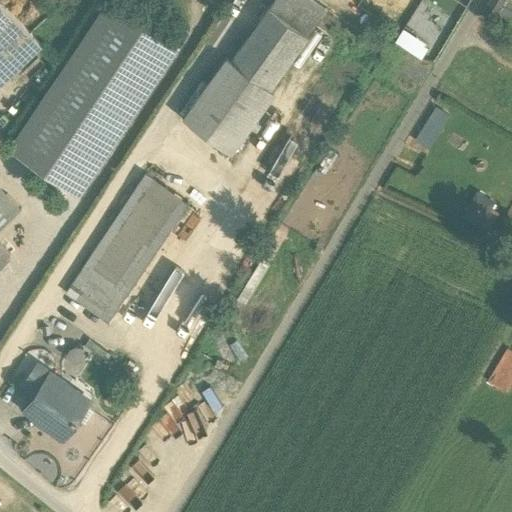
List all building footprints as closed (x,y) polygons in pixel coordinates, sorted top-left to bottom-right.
[(112,0),(108,0),(10,149),(80,195),(180,45),(112,0)] [(313,0),(274,0),(269,8),(308,36),(327,10),(313,0)] [(491,0),(484,13),(494,19),(505,0),(491,0)] [(0,3),(0,33),(15,19),(0,3)] [(308,36),(269,8),(231,60),(270,88),(308,36)] [(15,19),(0,33),(0,85),(41,46),(29,33),(15,19)] [(426,53),(409,42),(404,49),(421,60),(426,53)] [(231,60),(227,57),(207,84),(202,81),(198,87),(202,91),(183,118),(230,152),(250,125),(255,129),(259,122),(254,119),(274,91),(270,88),(231,60)] [(434,105),(417,141),(432,147),(448,112),(434,105)] [(146,173),(66,292),(109,321),(188,202),(146,173)] [(0,230),(22,210),(0,187),(0,230)] [(484,208),(473,201),(463,217),(479,226),(493,204),(489,201),(484,208)] [(0,264),(10,255),(0,244),(0,264)] [(511,388),(511,348),(491,383),(508,394),(511,388)] [(39,362),(23,385),(35,393),(47,377),(49,378),(53,371),(39,362)] [(49,378),(47,377),(35,393),(26,406),(49,423),(52,430),(59,435),(66,434),(87,405),(49,378)]
